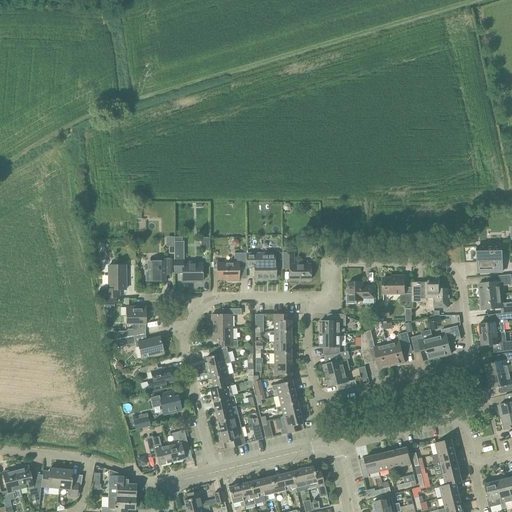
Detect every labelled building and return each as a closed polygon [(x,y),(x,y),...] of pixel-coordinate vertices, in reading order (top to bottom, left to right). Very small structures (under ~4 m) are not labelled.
[(182,241),(174,241),(174,246),(174,252),(174,274),(183,274),(183,281),(190,281),(190,282),(194,282),(194,281),(202,281),(202,264),(195,264),(195,262),(184,262),(184,241),(182,241)] [(479,273),(503,272),(502,246),(479,247),(479,273)] [(289,270),(289,280),(310,280),(310,264),(295,264),(294,252),(282,252),(283,270),(289,270)] [(234,263),(217,263),(217,279),(231,279),(231,281),(239,281),(239,279),(246,279),(246,253),(234,253),(234,263)] [(276,263),(275,263),(275,254),(261,254),(261,253),(246,253),(246,269),(255,269),(255,281),(264,281),(264,279),(276,279),(276,263)] [(165,261),(165,275),(172,275),(172,259),(159,258),(159,261),(165,261)] [(165,281),(165,275),(165,261),(159,261),(151,261),(148,264),(148,273),(146,275),(146,279),(148,281),(165,281)] [(120,298),(120,290),(126,290),(126,266),(108,266),(109,289),(104,289),(104,298),(120,298)] [(412,301),(412,287),(405,287),(405,275),(397,275),(397,277),(384,277),(384,294),(401,294),(401,301),(412,301)] [(481,298),(501,296),(500,289),(502,289),(502,286),(511,284),(511,278),(511,275),(487,277),(488,283),(480,284),(481,298)] [(412,287),(412,301),(412,302),(425,302),(428,300),(428,298),(434,298),(434,309),(449,308),(449,289),(440,289),(440,278),(428,278),(428,282),(412,282),(412,287)] [(363,282),(350,282),(350,294),(347,294),(347,303),(357,303),(357,300),(363,300),(363,298),(375,298),(375,286),(367,286),(367,287),(363,287),(363,282)] [(489,315),(489,316),(511,313),(511,302),(503,303),(503,301),(501,301),(501,296),(481,298),(482,310),(501,308),(502,314),(489,315)] [(128,324),(146,324),(146,307),(126,307),(126,322),(128,324)] [(211,328),(232,328),(232,315),(241,315),(241,309),(222,309),(222,315),(211,315),(211,328)] [(389,309),(378,309),(378,318),(379,318),(379,319),(383,319),(383,317),(389,317),(389,309)] [(480,324),(481,336),(506,333),(505,323),(508,322),(508,319),(511,318),(511,313),(489,316),(490,323),(480,324)] [(291,314),(274,314),(274,332),(291,332),(291,327),(294,327),(294,320),(291,320),(291,314)] [(321,334),(340,334),(340,326),(346,326),(346,316),(342,314),(328,314),(328,321),(321,321),(321,334)] [(443,335),(433,337),(438,357),(452,354),(449,342),(462,338),(458,325),(441,330),(443,335)] [(232,328),(211,328),(211,341),(218,341),(219,347),(221,347),(225,347),(237,347),(237,341),(232,341),(232,328)] [(111,341),(116,340),(135,336),(134,329),(128,329),(126,331),(113,332),(113,335),(110,335),(111,341)] [(378,361),(380,368),(392,365),(387,344),(375,347),(371,331),(362,333),(362,341),(362,349),(362,350),(366,364),(378,361)] [(274,335),(274,343),(291,343),(291,332),(274,332),(269,332),(269,335),(274,335)] [(387,344),(392,365),(406,362),(403,351),(412,349),(408,332),(398,335),(400,341),(387,344)] [(506,333),(481,336),(482,347),(494,345),(494,353),(511,350),(511,341),(507,342),(506,333)] [(340,347),(340,334),(321,334),(321,347),(324,347),(325,355),(340,353),(341,347),(340,347)] [(438,357),(433,337),(423,339),(422,335),(412,338),(416,354),(422,352),(425,361),(438,357)] [(136,343),(135,336),(116,340),(118,347),(136,343)] [(138,343),(142,358),(154,355),(154,356),(164,354),(160,337),(138,343)] [(274,343),(274,354),(291,353),(291,343),(274,343)] [(229,364),(225,347),(221,347),(222,353),(206,357),(207,362),(205,363),(206,369),(225,365),(229,364)] [(350,370),(347,359),(350,359),(349,351),(340,353),(325,355),(330,355),(332,362),(323,365),(325,370),(327,376),(345,371),(350,370)] [(489,378),(510,373),(508,366),(511,364),(511,352),(506,353),(492,357),(494,363),(485,365),(489,378)] [(274,354),(275,364),(291,364),(291,353),(274,354)] [(167,389),(165,384),(174,381),(171,367),(163,369),(162,367),(158,368),(157,364),(146,367),(147,373),(151,372),(154,383),(147,384),(149,393),(167,389)] [(275,364),(275,376),(291,375),(291,371),(294,370),(294,364),(291,364),(275,364)] [(212,379),(228,375),(225,365),(206,369),(206,370),(209,369),(212,379)] [(345,371),(327,376),(328,381),(329,386),(338,384),(339,390),(357,386),(356,380),(348,382),(345,371)] [(510,373),(489,378),(492,390),(500,388),(501,394),(511,391),(511,378),(511,379),(510,373)] [(227,387),(231,386),(228,375),(212,379),(214,389),(210,390),(214,389),(214,390),(226,386),(227,387)] [(253,389),(261,387),(260,380),(258,380),(258,381),(253,381),(253,386),(253,389)] [(295,392),(298,391),(296,385),(293,386),(292,381),(276,385),(272,386),(273,391),(277,390),(278,396),(295,392)] [(213,401),(229,397),(233,396),(231,386),(227,387),(226,386),(214,390),(214,389),(210,390),(213,401)] [(161,406),(163,415),(182,411),(178,396),(175,397),(173,390),(150,396),(153,408),(161,406)] [(295,392),(278,396),(281,407),(297,403),(295,393),(295,392)] [(500,406),(503,418),(511,416),(511,393),(509,394),(511,400),(506,401),(507,404),(500,406)] [(215,412),(232,407),(229,397),(213,401),(215,412)] [(282,412),(283,417),(300,413),(300,412),(297,403),(281,407),(276,408),(278,413),(282,412)] [(218,422),(238,417),(236,406),(232,407),(215,412),(218,422)] [(304,430),(301,420),(304,418),(302,412),(300,412),(300,413),(283,417),(280,418),(282,428),(280,429),(282,435),(304,430)] [(183,425),(190,423),(189,416),(181,417),(183,425)] [(511,428),(511,416),(503,418),(506,430),(511,428)] [(136,430),(151,426),(149,417),(134,421),(136,430)] [(218,433),(241,427),(238,417),(218,422),(220,432),(218,432),(218,433)] [(241,427),(218,433),(219,439),(222,438),(223,443),(225,443),(227,449),(245,444),(241,427)] [(168,446),(172,462),(185,459),(183,451),(189,450),(184,431),(172,434),(174,444),(168,446)] [(159,465),(172,462),(168,446),(162,447),(159,437),(147,440),(151,459),(157,457),(159,465)] [(432,439),(414,440),(415,448),(433,447),(432,439)] [(438,454),(455,450),(452,439),(436,443),(438,454)] [(397,450),(401,466),(412,464),(408,447),(397,450)] [(390,469),(401,466),(397,450),(386,453),(390,469)] [(432,456),(434,466),(457,460),(455,450),(438,454),(432,456)] [(380,472),(390,469),(386,453),(376,455),(380,472)] [(360,464),(364,478),(370,477),(369,474),(380,472),(376,455),(365,458),(366,463),(360,464)] [(434,466),(437,477),(444,475),(460,471),(457,460),(434,466)] [(22,468),(15,470),(20,490),(28,488),(31,497),(34,496),(36,505),(39,504),(41,487),(43,475),(36,475),(36,480),(32,481),(29,470),(30,470),(29,466),(22,468)] [(313,466),(302,469),(308,493),(307,490),(324,485),(320,469),(314,471),(313,466)] [(59,489),(61,470),(50,469),(49,472),(43,471),(43,475),(41,487),(47,488),(48,487),(48,488),(59,489)] [(304,494),(308,493),(302,469),(292,472),(296,488),(302,486),(304,494)] [(13,491),(20,490),(15,470),(9,472),(9,471),(2,473),(3,476),(4,476),(7,491),(2,492),(5,508),(6,508),(6,511),(13,511),(10,500),(14,499),(13,491)] [(61,470),(59,489),(70,490),(69,497),(77,498),(80,476),(72,475),(72,471),(61,470)] [(108,496),(136,497),(136,485),(128,485),(128,477),(109,470),(108,496)] [(451,485),(457,483),(463,482),(460,471),(444,475),(446,485),(451,484),(451,485)] [(285,490),(296,488),(292,472),(281,474),(285,490)] [(284,491),(285,490),(281,474),(271,477),(275,493),(281,491),(283,497),(286,496),(284,491)] [(264,496),(265,501),(268,500),(267,495),(275,493),(271,477),(260,479),(264,496)] [(249,482),(253,498),(255,504),(261,502),(265,501),(264,496),(260,479),(249,482)] [(500,498),(502,504),(503,509),(507,508),(506,504),(511,502),(511,499),(507,479),(496,481),(500,498)] [(489,499),(487,499),(489,507),(502,504),(500,498),(496,481),(486,484),(489,499)] [(239,485),(244,506),(247,505),(246,500),(253,498),(249,482),(239,485)] [(443,498),(459,494),(457,483),(451,485),(451,484),(446,485),(440,487),(443,498)] [(241,507),(244,506),(239,485),(229,487),(233,503),(239,502),(241,507)] [(317,500),(325,498),(324,490),(315,493),(317,500)] [(184,501),(186,511),(208,506),(225,502),(222,491),(213,493),(214,499),(201,502),(198,491),(187,494),(188,499),(184,501)] [(445,508),(462,504),(459,494),(443,498),(445,508)] [(108,508),(102,508),(101,511),(122,511),(122,509),(135,510),(136,497),(108,496),(108,508)] [(376,511),(382,511),(401,507),(400,503),(393,505),(391,497),(374,502),(376,511)] [(467,507),(475,506),(474,499),(466,500),(467,507)] [(310,504),(311,507),(312,511),(320,509),(318,502),(310,504)]
